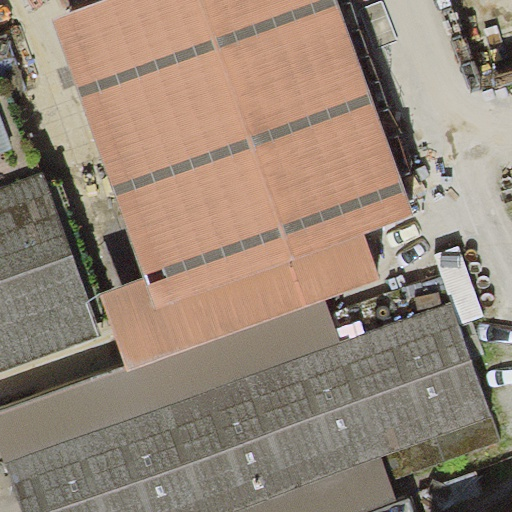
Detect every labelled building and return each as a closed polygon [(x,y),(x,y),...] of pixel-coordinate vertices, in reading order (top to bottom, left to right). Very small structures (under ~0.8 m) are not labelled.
[(409,220),(327,0),(120,0),(49,26),(145,284),(105,300),(130,375),(317,302),(378,279),(361,236),(409,220)] [(0,188),(41,178),(20,95),(5,98),(19,153),(0,158),(0,188)] [(0,102),(0,150),(17,144),(0,102)] [(0,366),(91,333),(38,189),(0,202),(0,366)] [(488,426),(445,309),(335,350),(317,302),(130,375),(0,422),(0,440),(26,511),(349,511),(386,499),(374,467),(488,426)]
